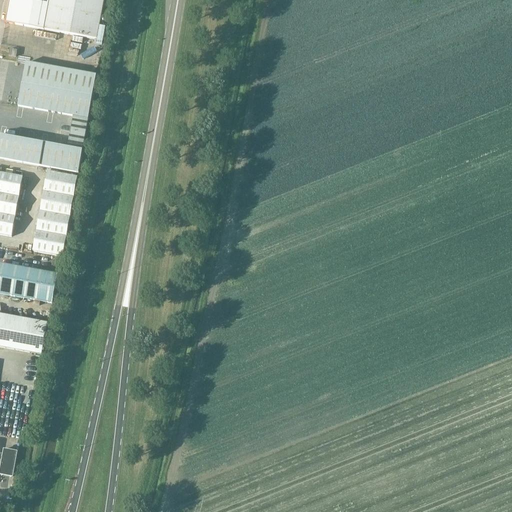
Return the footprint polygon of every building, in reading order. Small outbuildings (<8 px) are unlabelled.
[(8,0),(4,23),(96,40),(103,0),(8,0)] [(39,111),(47,68),(26,64),(18,107),(39,111)] [(62,115),(70,72),(47,68),(39,111),(62,115)] [(96,77),(70,72),(62,115),(73,117),(88,120),(96,77)] [(85,136),(88,120),(73,117),(70,133),(85,136)] [(82,152),(85,136),(70,133),(67,149),(82,152)] [(0,159),(8,161),(12,139),(0,136),(0,159)] [(22,164),(26,142),(12,139),(8,161),(22,164)] [(36,166),(40,144),(26,142),(22,164),(36,166)] [(50,169),(54,147),(40,144),(36,166),(50,169)] [(78,174),(82,152),(67,149),(54,147),(50,169),(78,174)] [(47,173),(43,192),(73,198),(77,178),(47,173)] [(0,174),(0,194),(19,198),(22,178),(0,174)] [(70,218),(73,198),(43,192),(40,212),(70,218)] [(0,215),(15,218),(19,198),(0,194),(0,215)] [(63,257),(70,218),(40,212),(32,252),(63,257)] [(0,235),(11,238),(15,218),(0,215),(0,235)] [(57,276),(0,265),(0,294),(52,304),(57,276)] [(0,347),(42,355),(47,324),(0,315),(0,347)] [(15,453),(13,452),(2,450),(1,455),(0,454),(0,475),(11,477),(15,453)]
